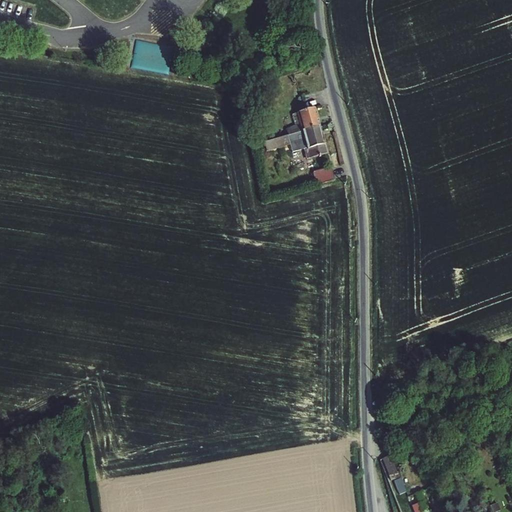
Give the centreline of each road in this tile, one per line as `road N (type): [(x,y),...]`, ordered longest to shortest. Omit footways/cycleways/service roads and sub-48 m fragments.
road 1 (residential): [(371,511),(362,203),(325,68),(317,0)]
road 2 (unclassified): [(0,23),(87,40),(174,15),(188,0)]
